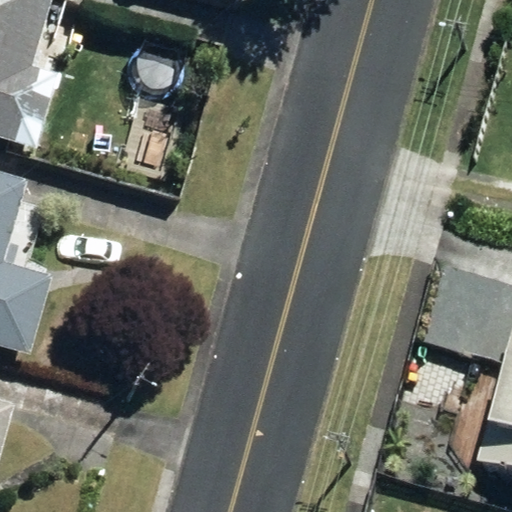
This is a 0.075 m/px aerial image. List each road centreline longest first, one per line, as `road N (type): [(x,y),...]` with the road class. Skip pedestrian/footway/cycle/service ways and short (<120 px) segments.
road 1 (residential): [(230,511),(371,0)]
road 2 (unknown): [(233,251),(0,187)]
